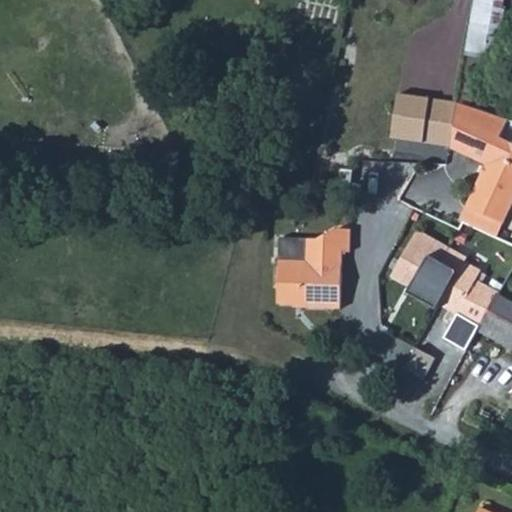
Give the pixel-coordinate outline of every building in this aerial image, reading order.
[(505,21),(509,0),(481,0),(479,15),(505,21)] [(456,95),(449,144),(483,160),(465,202),(501,218),(511,194),(511,139),(498,133),(506,113),(500,110),(484,105),(456,93),(456,95)] [(396,134),(407,135),(412,101),(403,100),(396,134)] [(412,101),(407,135),(429,139),(435,105),(412,101)] [(280,261),(278,305),(302,305),(303,307),(341,308),(342,295),(345,249),(351,249),(352,225),(340,225),(318,238),(307,237),(306,261),(280,261)] [(454,269),(461,255),(414,229),(407,242),(426,253),(454,269)] [(390,274),(409,286),(426,253),(407,242),(390,274)] [(437,302),(438,300),(454,269),(426,253),(409,286),(409,287),(422,294),(437,302)] [(456,310),(479,324),(497,293),(468,277),(476,263),(461,255),(454,269),(438,300),(456,310)] [(511,301),(497,293),(479,324),(511,342),(511,301)] [(429,381),(438,363),(421,354),(412,372),(429,381)]
